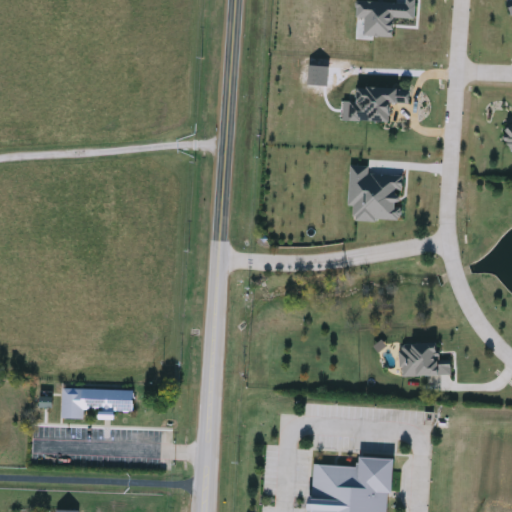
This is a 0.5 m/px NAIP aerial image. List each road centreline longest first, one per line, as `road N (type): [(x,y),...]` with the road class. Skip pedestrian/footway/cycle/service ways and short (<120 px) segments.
road 1 (secondary): [(234,0),(201,511)]
road 2 (residential): [(511,364),(474,320),(444,231),(460,0)]
road 3 (residential): [(203,485),(0,477)]
